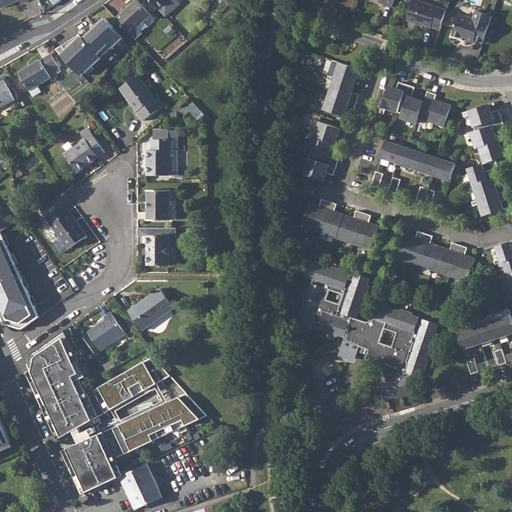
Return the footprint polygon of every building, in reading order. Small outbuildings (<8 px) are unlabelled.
[(138,0),(136,0),(117,18),(131,34),(138,26),(151,14),(138,0)] [(151,0),(160,9),(166,16),(180,3),(177,0),(151,0)] [(220,0),(219,1),(226,9),(236,0),(220,0)] [(422,23),(440,30),(443,19),(446,10),(417,0),(412,0),(407,20),(409,21),(414,23),(418,21),(422,23)] [(480,21),(472,18),(458,14),(451,35),(474,42),(474,39),(483,42),(484,40),(492,16),(492,15),(483,12),(480,21)] [(106,17),(58,49),(82,77),(124,37),(106,17)] [(41,60),(19,72),(33,96),(42,91),(38,85),(52,77),(51,76),(61,71),(52,54),(41,60)] [(330,94),(325,110),(343,117),(346,108),(355,111),(358,103),(361,95),(351,92),(354,84),(356,77),(365,80),(368,72),(368,71),(340,62),(335,78),(329,76),(328,80),(334,82),(330,94)] [(139,74),(121,88),(144,120),(165,105),(158,95),(156,98),(139,74)] [(0,107),(15,99),(4,80),(0,82),(0,107)] [(389,88),(381,113),(385,115),(387,109),(399,113),(403,114),(401,118),(418,124),(419,119),(445,127),(451,109),(452,105),(440,100),(439,103),(435,102),(437,94),(428,91),(425,101),(416,98),(416,101),(412,99),(416,87),(408,85),(400,82),(397,91),(389,88)] [(185,105),(178,110),(183,115),(189,111),(194,116),(199,110),(191,101),(185,105)] [(488,105),(463,113),(465,117),(471,115),(475,128),(476,131),(473,132),(478,148),(480,147),(486,164),(469,169),(474,185),(479,201),(473,202),(474,206),(480,204),(484,216),(508,209),(511,207),(511,205),(509,199),(502,201),(500,201),(498,194),(507,191),(507,190),(504,183),(497,185),(495,186),(492,179),(491,174),(490,171),(499,168),(497,162),(497,160),(511,154),(511,150),(511,146),(503,148),(502,149),(499,141),(496,133),(494,134),(493,130),(495,129),(505,126),(503,120),(502,118),(502,117),(500,110),(493,112),(491,113),(488,105)] [(310,159),(305,176),(315,179),(324,181),(324,182),(326,174),(335,176),(338,168),(341,160),(331,157),(329,157),(330,153),(332,154),(335,144),(337,137),(340,138),(346,140),(349,132),(340,129),(321,123),(316,138),(313,137),(308,153),(312,155),(310,159)] [(86,140),(66,153),(79,171),(99,157),(98,156),(105,151),(88,128),(81,133),(86,140)] [(170,138),(155,138),(153,138),(153,149),(148,149),(147,174),(171,174),(171,138),(170,138)] [(388,141),(382,158),(391,161),(392,160),(400,163),(399,164),(408,167),(409,166),(417,168),(417,170),(426,173),(426,171),(435,174),(434,175),(444,179),(445,177),(452,180),(454,174),(457,164),(440,158),(422,152),(405,147),(388,141)] [(376,179),(373,186),(374,186),(380,188),(383,181),(385,174),(377,172),(376,179)] [(393,184),(391,191),(398,193),(400,187),(402,180),(395,178),(393,184)] [(420,193),(418,200),(424,202),(425,202),(427,203),(433,205),(435,197),(436,196),(437,191),(430,189),(422,187),(420,193)] [(169,189),(147,189),(148,219),(169,219),(169,189)] [(47,217),(61,237),(54,242),(62,253),(87,235),(65,204),(64,204),(59,197),(42,210),(47,217)] [(311,204),(304,226),(314,230),(321,233),(329,235),(339,238),(348,241),(348,242),(356,244),(363,247),(364,246),(373,249),(380,227),(374,225),(373,228),(369,227),(371,223),(373,216),(366,214),(358,211),(356,218),(355,222),(352,221),(353,217),(346,215),(341,214),(340,217),(336,215),(337,212),(339,205),(331,202),(324,200),(322,207),(321,211),(318,210),(319,206),(311,204)] [(0,231),(5,228),(15,221),(11,214),(4,219),(2,219),(0,215),(0,209),(1,208),(0,207),(0,231)] [(168,228),(168,235),(148,235),(148,264),(169,264),(168,235),(176,235),(176,228),(168,228)] [(0,231),(0,312),(3,318),(5,317),(7,323),(23,327),(40,315),(1,231),(0,231)] [(407,235),(400,258),(410,261),(410,262),(417,264),(425,267),(425,266),(435,269),(444,272),(444,273),(452,276),(460,279),(460,277),(469,281),(472,272),(476,258),(469,256),(468,259),(466,258),(467,255),(469,248),(461,245),(454,243),(452,250),(451,253),(448,253),(449,249),(442,247),(436,245),(434,248),(431,247),(432,243),(435,236),(427,234),(420,231),(418,239),(416,242),(414,241),(415,238),(407,235)] [(496,260),(497,264),(499,264),(502,271),(503,271),(507,281),(510,289),(508,290),(511,299),(511,298),(511,241),(498,246),(502,258),(496,260)] [(303,302),(304,303),(297,323),(304,325),(303,328),(312,331),(315,322),(320,324),(319,329),(325,331),(326,333),(336,337),(338,336),(346,338),(344,342),(359,347),(361,348),(359,353),(365,355),(367,350),(369,351),(365,360),(376,364),(377,364),(381,366),(382,363),(389,365),(391,372),(392,377),(389,377),(390,382),(387,384),(384,385),(387,391),(389,399),(396,397),(399,399),(409,396),(410,392),(417,390),(412,375),(413,374),(422,377),(424,371),(426,370),(430,359),(429,356),(433,344),(436,343),(439,333),(437,331),(440,324),(425,319),(423,324),(418,323),(420,317),(413,314),(411,312),(402,309),(399,310),(387,305),(388,304),(382,301),(375,320),(368,323),(358,319),(360,312),(362,312),(366,301),(365,298),(367,292),(369,293),(372,284),(370,284),(371,279),(357,274),(355,279),(350,278),(351,275),(344,273),(343,270),(335,267),(331,269),(312,262),(309,269),(306,268),(304,276),(314,279),(312,284),(311,283),(308,289),(306,291),(305,294),(304,296),(303,300),(303,302)] [(160,289),(129,311),(143,330),(174,307),(160,289)] [(472,328),(459,333),(464,349),(474,346),(473,345),(482,343),(483,343),(491,341),(491,339),(499,337),(499,338),(509,335),(509,334),(511,332),(511,316),(510,309),(506,310),(508,317),(494,321),(492,315),(488,316),(490,322),(477,327),(474,320),(470,322),(472,328)] [(125,332),(117,320),(111,312),(104,317),(106,319),(89,331),(102,350),(126,333),(125,332)] [(81,378),(65,328),(30,352),(29,362),(32,370),(27,372),(58,439),(111,408),(157,382),(170,374),(153,356),(82,396),(75,381),(81,378)] [(508,363),(503,350),(496,352),(500,366),(508,363)] [(113,358),(103,364),(106,369),(107,370),(117,365),(113,358)] [(475,358),(467,361),(472,375),(480,372),(475,358)] [(67,457),(66,457),(82,493),(119,476),(112,459),(207,414),(186,392),(67,447),(67,448),(64,450),(67,457)] [(0,446),(11,442),(0,417),(0,446)] [(167,466),(183,461),(179,450),(164,454),(167,466)] [(147,463),(121,475),(137,508),(163,496),(147,463)] [(221,511),(218,503),(190,511),(221,511)]
